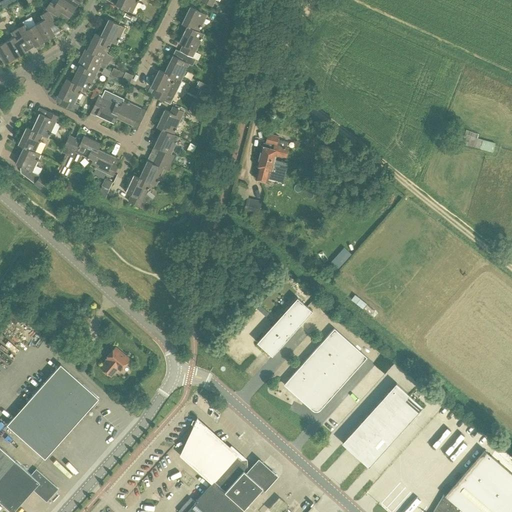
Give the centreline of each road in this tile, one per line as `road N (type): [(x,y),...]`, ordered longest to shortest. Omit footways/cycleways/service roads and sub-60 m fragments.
road 1 (track): [(511,268),(270,78),(280,55)]
road 2 (tertiary): [(173,372),(163,340),(0,193)]
road 3 (tertiary): [(354,511),(213,385),(173,372)]
road 4 (residential): [(67,511),(151,414),(173,372)]
road 5 (residential): [(135,144),(26,90)]
